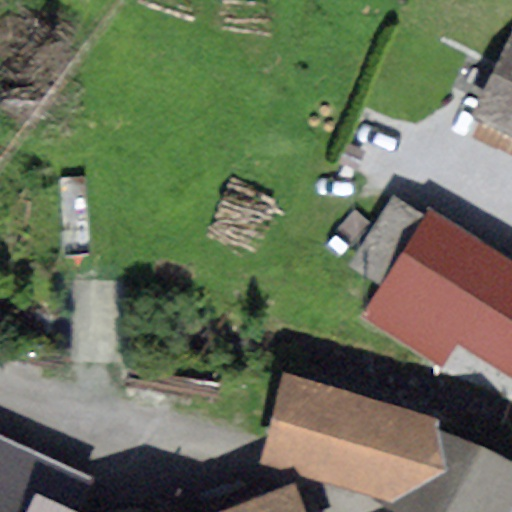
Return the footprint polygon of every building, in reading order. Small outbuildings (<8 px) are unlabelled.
[(511,58),(488,106),(511,118),(511,58)] [(418,214),(399,202),(379,233),(398,245),(418,214)] [(511,269),(433,219),(389,288),(511,365),(511,269)] [(482,468),(349,395),(307,383),(281,440),(333,457),(434,511),(511,511),(511,470),(488,457),(482,468)] [(242,511),(68,511),(0,481),(0,511),(295,511),(288,494),(242,511)]
